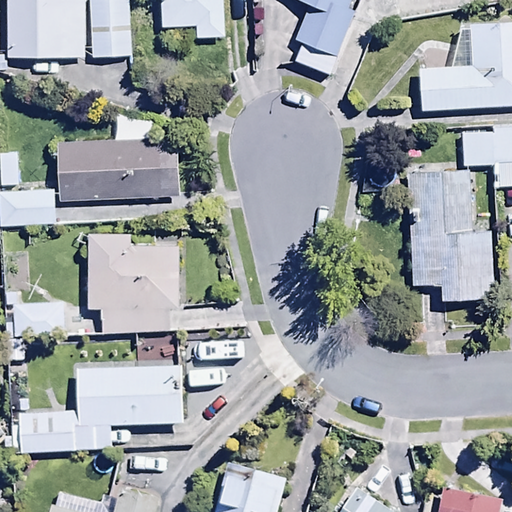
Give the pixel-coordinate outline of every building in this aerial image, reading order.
[(84,59),(82,0),(6,0),(8,60),(84,59)] [(128,0),(91,2),(93,61),(131,59),(128,0)] [(224,40),(222,0),(160,0),(162,31),(197,29),(198,41),(224,40)] [(297,40),(302,42),(336,55),(353,11),(349,9),(352,0),(289,0),(310,8),(297,40)] [(420,71),(422,112),(511,107),(511,24),(471,26),(473,68),(420,71)] [(336,55),(302,42),(294,61),(328,74),(336,55)] [(493,165),(511,163),(511,128),(461,130),(462,166),(493,165)] [(178,142),(58,145),(59,203),(180,199),(178,142)] [(19,188),(16,154),(0,154),(0,176),(1,190),(19,188)] [(511,163),(493,165),(493,188),(511,187),(511,163)] [(471,169),(407,172),(412,288),(442,287),(443,304),(496,302),(493,232),(474,233),(471,169)] [(54,192),(0,194),(0,226),(56,224),(54,192)] [(169,334),(169,312),(182,313),(183,247),(131,246),(131,236),(88,235),(87,313),(102,313),(102,333),(169,334)] [(65,306),(21,307),(21,297),(5,298),(5,308),(12,308),(13,326),(6,327),(6,339),(66,337),(65,306)] [(182,368),(78,373),(80,414),(17,417),(19,456),(113,452),(112,432),(185,428),(182,368)] [(222,505),(218,504),(216,511),(277,511),(285,475),(231,463),(222,505)] [(341,511),(387,511),(356,490),(341,511)] [(499,511),(502,501),(442,490),(437,511),(499,511)] [(52,507),(51,511),(156,511),(159,503),(120,493),(117,507),(60,493),(56,508),(52,507)]
